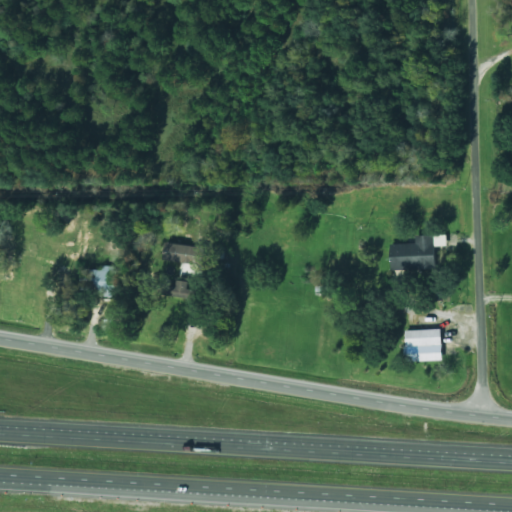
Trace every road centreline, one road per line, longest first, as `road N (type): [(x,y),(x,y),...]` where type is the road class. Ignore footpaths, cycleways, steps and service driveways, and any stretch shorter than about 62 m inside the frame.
road 1 (tertiary): [(511,418),(452,417),(0,341)]
road 2 (motorway): [(0,476),(511,505)]
road 3 (motorway): [(511,461),(0,433)]
road 4 (residential): [(480,417),(470,0)]
